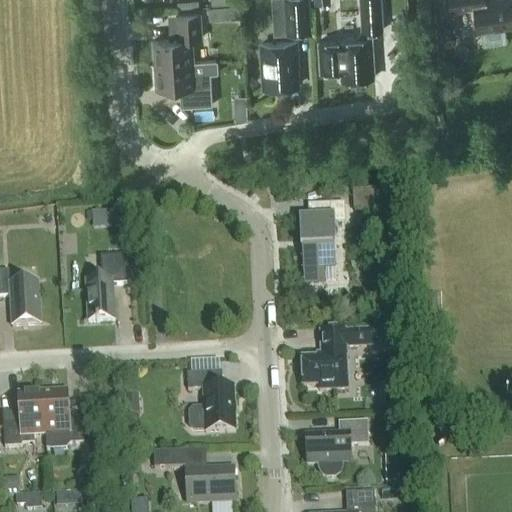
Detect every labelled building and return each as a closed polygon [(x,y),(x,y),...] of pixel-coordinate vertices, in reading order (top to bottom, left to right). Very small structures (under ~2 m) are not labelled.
[(311,31),(309,0),(282,0),(285,33),(311,31)] [(356,37),(338,38),(339,39),(319,41),(320,41),(322,70),(320,70),(342,69),(342,78),(341,78),(341,79),(374,76),(371,30),(382,29),(380,0),(360,0),(362,34),(356,37)] [(479,30),(511,25),(511,0),(450,0),(452,10),(474,6),(479,37),(480,37),(479,30)] [(155,64),(193,61),(191,38),(201,37),(200,13),(176,15),(177,38),(153,40),(155,64)] [(456,38),(453,17),(438,19),(441,41),(456,38)] [(265,87),(297,85),(295,56),(297,56),(296,40),(262,42),(265,87)] [(212,104),(210,73),(217,72),(216,60),(193,61),(155,64),(156,88),(181,86),(182,106),(212,104)] [(378,212),(377,191),(353,192),(354,213),(378,212)] [(330,251),(336,251),(335,227),(345,226),(344,205),(308,207),(308,220),(299,221),(301,253),(306,253),(307,283),(324,282),(323,267),(331,267),(330,251)] [(106,225),(105,214),(87,215),(87,226),(106,225)] [(101,282),(86,283),(88,324),(115,322),(113,287),(128,286),(127,257),(100,259),(101,282)] [(12,329),(41,327),(38,284),(10,286),(9,273),(0,273),(0,299),(10,299),(12,329)] [(319,332),(320,361),(302,361),(303,389),(319,389),(319,393),(348,391),(346,351),(375,350),(374,330),(319,332)] [(195,434),(205,434),(205,435),(235,433),(233,389),(223,390),(222,374),(187,376),(188,393),(203,392),(204,409),(193,410),(189,414),(190,429),(195,434)] [(43,394),(45,437),(46,437),(47,452),(66,451),(70,446),(85,445),(83,421),(69,422),(67,393),(43,394)] [(35,445),(34,438),(45,437),(43,394),(18,396),(20,425),(3,426),(5,450),(22,449),(22,446),(35,445)] [(141,417),(139,396),(125,397),(126,418),(141,417)] [(344,470),(343,464),(351,464),(350,448),(369,447),(368,423),(338,424),(339,437),(306,439),(307,466),(317,465),(318,472),(321,477),(326,481),(336,480),(341,477),(344,470)] [(186,453),(153,454),(154,470),(187,469),(186,453)] [(93,487),(92,471),(78,472),(78,488),(93,487)] [(186,473),(188,506),(235,504),(233,471),(186,473)] [(19,493),(19,480),(0,481),(1,494),(19,493)] [(384,490),(385,501),(396,500),(396,489),(384,490)] [(375,511),(374,494),(346,495),(346,511),(375,511)] [(42,498),(32,497),(32,499),(20,499),(19,510),(41,510),(42,498)]
